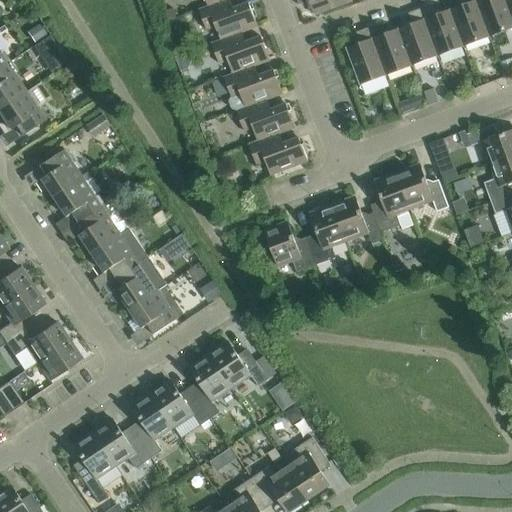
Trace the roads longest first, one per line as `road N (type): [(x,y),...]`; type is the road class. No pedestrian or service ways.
road 1 (residential): [(130,380),(0,194)]
road 2 (residential): [(511,105),(340,166)]
road 3 (residential): [(340,166),(278,0)]
road 4 (residential): [(376,511),(409,492),(511,486)]
